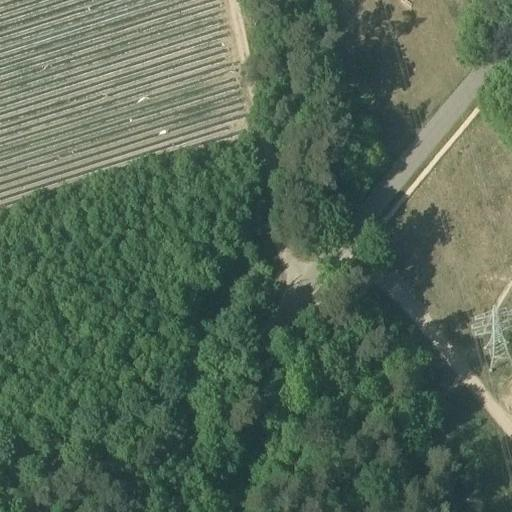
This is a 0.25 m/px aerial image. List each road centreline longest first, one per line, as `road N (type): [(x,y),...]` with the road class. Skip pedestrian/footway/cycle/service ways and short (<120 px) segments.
road 1 (unclassified): [(0,479),(147,426),(220,378),(511,50)]
road 2 (track): [(242,0),(302,286)]
road 3 (track): [(354,263),(416,316),(472,385)]
